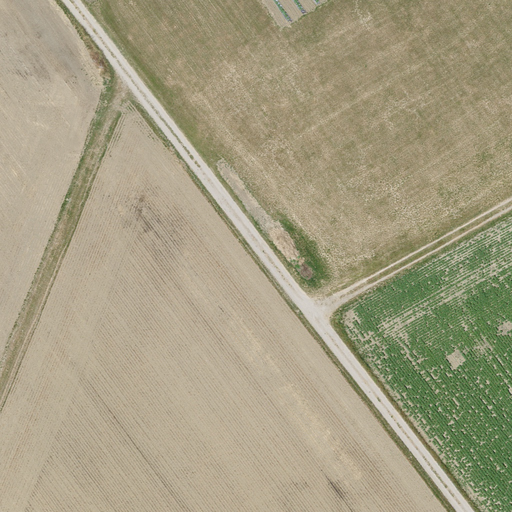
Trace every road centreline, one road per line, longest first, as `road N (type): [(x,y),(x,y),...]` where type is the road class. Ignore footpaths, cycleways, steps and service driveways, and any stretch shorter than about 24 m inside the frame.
road 1 (track): [(74,0),(464,511)]
road 2 (track): [(511,203),(312,313)]
